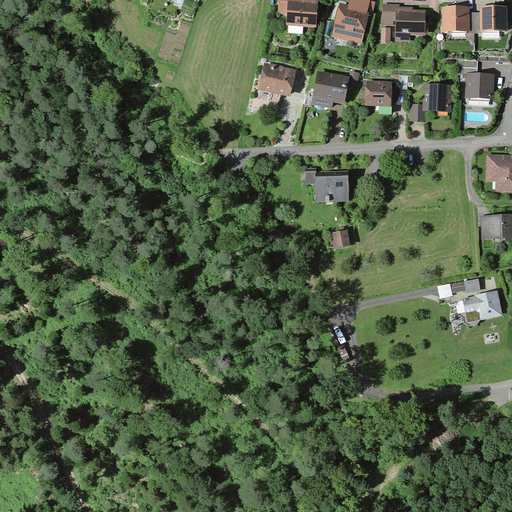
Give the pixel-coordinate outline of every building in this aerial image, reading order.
[(338,3),(332,37),(362,43),(371,0),(349,0),(349,4),(338,3)] [(314,26),(316,3),(278,1),(278,12),(287,13),(287,24),(314,26)] [(424,34),(424,12),(397,11),(397,6),(383,6),(383,25),(397,25),(396,40),(408,40),(408,34),(424,34)] [(468,8),(443,8),(443,31),(468,30),(468,8)] [(505,8),(480,8),(481,31),(506,30),(505,8)] [(391,28),(380,28),(380,46),(391,45),(391,28)] [(294,72),(264,64),(258,89),(288,96),(294,72)] [(347,85),(356,88),(359,73),(351,71),(347,85)] [(347,79),(318,73),(313,98),(343,103),(347,79)] [(492,76),(467,75),(466,97),(491,98),(492,76)] [(390,83),(366,83),(365,104),(389,105),(390,83)] [(451,112),(451,86),(423,85),(423,105),(423,111),(426,111),(451,112)] [(423,111),(423,105),(409,105),(409,122),(426,122),(426,111),(423,111)] [(511,156),(487,156),(486,180),(496,180),(496,191),(511,191),(511,156)] [(315,172),(304,173),(304,185),(315,185),(315,172)] [(346,178),(316,179),(316,201),(347,201),(346,178)] [(511,225),(511,216),(482,218),(483,238),(511,236),(511,225)] [(347,231),(330,233),(333,249),(350,247),(347,231)] [(500,315),(496,293),(463,299),(465,312),(479,310),(481,319),(500,315)]
